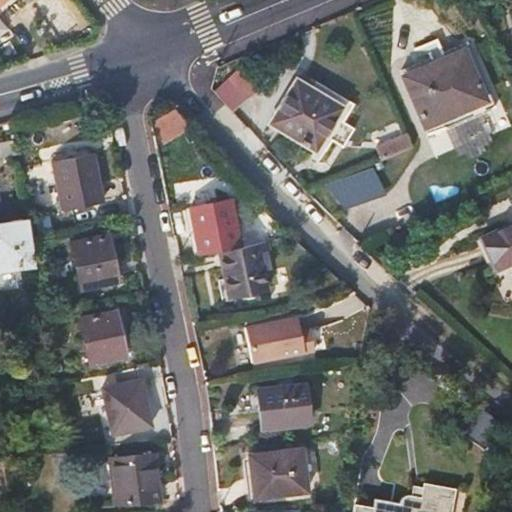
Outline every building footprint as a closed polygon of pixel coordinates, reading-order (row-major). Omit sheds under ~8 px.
[(480,106),(453,42),(388,69),(414,134),(480,106)] [(214,89),(234,112),(260,90),(240,67),(214,89)] [(336,103),(292,74),(287,80),(279,76),(249,120),(298,151),(304,154),(336,103)] [(152,120),(164,145),(190,132),(178,108),(152,120)] [(385,161),(414,145),(406,131),(377,148),(385,161)] [(92,150),(53,158),(63,208),(103,199),(92,150)] [(381,202),(364,166),(326,183),(343,219),(381,202)] [(187,204),(197,254),(217,249),(224,248),(237,245),(226,197),(187,204)] [(511,216),(466,236),(481,272),(511,259),(511,216)] [(25,218),(0,221),(0,266),(19,264),(19,259),(31,257),(25,218)] [(106,233),(71,241),(80,285),(116,278),(106,233)] [(267,286),(256,240),(237,245),(224,248),(217,249),(227,295),(267,286)] [(115,307),(79,314),(87,361),(123,353),(115,307)] [(313,347),(310,332),(299,335),(297,329),(294,313),(244,324),(251,359),(313,347)] [(299,335),(310,332),(308,326),(297,329),(299,335)] [(141,379),(100,387),(108,431),(148,423),(141,379)] [(310,420),(306,382),(258,388),(262,426),(310,420)] [(301,450),(249,454),(252,496),(305,492),(301,450)] [(152,452),(108,455),(114,502),(159,496),(152,452)] [(451,511),(455,494),(422,487),(418,500),(410,499),(402,499),(398,506),(373,502),(371,511),(351,508),(350,511),(451,511)]
